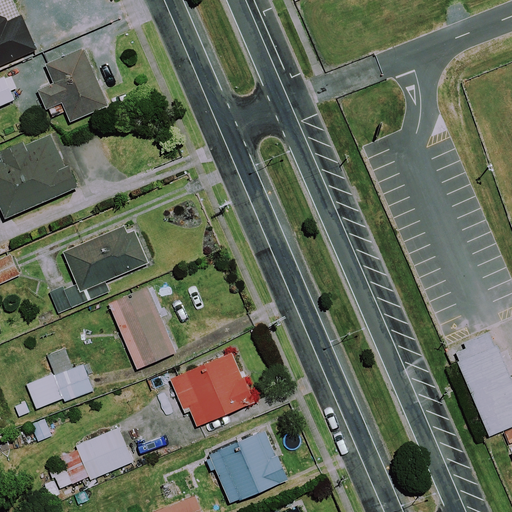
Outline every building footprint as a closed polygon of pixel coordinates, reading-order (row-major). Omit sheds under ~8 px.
[(13,0),(0,0),(0,67),(35,53),(21,18),(13,0)] [(105,108),(82,52),(46,67),(54,86),(37,93),(48,120),(66,112),(70,122),(105,108)] [(0,107),(16,101),(6,78),(0,80),(0,107)] [(75,189),(50,132),(0,153),(0,212),(3,220),(75,189)] [(110,292),(105,279),(145,264),(131,228),(68,253),(79,282),(51,293),(58,312),(110,292)] [(0,284),(22,275),(12,254),(0,259),(0,284)] [(173,353),(146,289),(108,306),(135,369),(173,353)] [(511,425),(511,387),(489,333),(449,350),(486,437),(511,425)] [(54,375),(64,401),(94,389),(83,363),(73,367),(65,348),(46,356),(54,375)] [(252,402),(231,352),(172,377),(193,428),(252,402)] [(64,401),(54,375),(27,386),(37,412),(64,401)] [(26,396),(10,403),(17,420),(33,413),(26,396)] [(61,488),(89,476),(92,482),(133,465),(118,429),(67,451),(44,461),(52,479),(45,482),(52,499),(63,494),(61,488)] [(271,460),(261,435),(209,456),(228,503),(284,481),(275,458),(271,460)] [(201,511),(195,496),(154,511),(201,511)]
